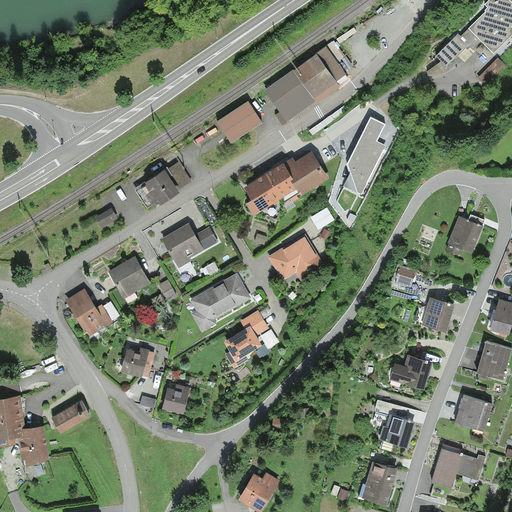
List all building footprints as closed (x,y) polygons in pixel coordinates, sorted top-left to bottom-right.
[(486,13),(469,30),(481,42),(494,55),(511,36),(511,2),(509,0),(489,0),(485,5),(488,8),(486,10),(484,12),(486,13)] [(473,50),(481,42),(469,30),(461,37),(458,35),(436,56),(447,67),(466,47),(468,49),(470,47),(473,50)] [(326,47),(317,54),(337,82),(346,75),(326,47)] [(317,54),(265,91),(287,122),(316,101),(318,103),(340,87),(337,82),(317,54)] [(498,57),(478,79),(488,87),(508,66),(498,57)] [(248,103),(217,123),(231,144),(262,123),(248,103)] [(353,154),(347,166),(357,191),(362,194),(386,146),(376,141),(385,124),(371,117),(353,154)] [(352,156),(358,142),(341,135),(335,149),(352,156)] [(293,159),(284,165),(294,181),(292,183),(299,194),(301,197),(329,179),(312,153),(296,164),(293,159)] [(179,162),(166,171),(178,191),(192,182),(179,162)] [(284,165),(244,190),(251,201),(246,205),(254,217),(282,199),(284,203),(299,194),(292,183),(294,181),(284,165)] [(178,191),(166,171),(146,185),(144,183),(134,189),(147,209),(152,206),(153,208),(159,204),(161,207),(180,194),(178,191)] [(335,220),(328,207),(311,218),(318,230),(335,220)] [(112,208),(95,218),(102,229),(119,218),(112,208)] [(472,254),(484,227),(482,226),(484,221),(471,215),(468,221),(460,218),(448,245),(446,251),(459,257),(462,250),(472,254)] [(184,227),(162,240),(177,268),(191,260),(190,258),(203,250),(195,236),(188,224),(184,227)] [(210,227),(195,236),(203,250),(218,242),(210,227)] [(325,229),(321,237),(327,240),(331,232),(325,229)] [(284,247),(269,257),(283,281),(296,273),(300,281),(324,266),(305,235),(284,247)] [(151,284),(135,256),(119,266),(108,272),(124,300),(151,284)] [(400,268),(396,283),(411,287),(415,272),(400,268)] [(222,283),(191,300),(198,311),(191,315),(201,333),(216,324),(214,321),(252,299),(237,274),(222,283)] [(168,280),(159,285),(169,301),(177,296),(168,280)] [(85,290),(66,302),(84,330),(85,330),(89,336),(113,322),(112,321),(120,316),(111,302),(103,307),(102,304),(96,308),(92,303),(85,290)] [(431,298),(422,325),(446,333),(453,312),(454,306),(431,298)] [(511,303),(499,300),(490,331),(510,336),(511,328),(511,303)] [(257,337),(270,329),(258,311),(241,322),(246,329),(225,343),(230,352),(226,354),(234,368),(248,360),(246,356),(263,346),(257,337)] [(271,330),(261,336),(269,348),(279,342),(271,330)] [(485,343),(477,375),(503,382),(511,350),(485,343)] [(127,351),(121,372),(142,377),(143,376),(148,377),(155,354),(149,352),(150,351),(141,348),(139,354),(127,351)] [(390,380),(425,390),(431,370),(433,363),(408,355),(405,367),(394,364),(390,380)] [(162,410),(184,415),(191,388),(177,384),(175,390),(168,388),(162,410)] [(16,432),(19,431),(24,431),(22,423),(25,423),(21,390),(0,393),(0,444),(17,443),(16,432)] [(156,399),(143,396),(140,405),(154,409),(156,399)] [(464,396),(455,424),(483,433),(492,405),(484,402),(464,396)] [(81,399),(52,415),(61,431),(89,415),(81,399)] [(307,411),(298,411),(299,420),(307,419),(307,411)] [(383,426),(379,440),(407,448),(413,428),(414,423),(391,416),(388,427),(383,426)] [(282,420),(272,421),(272,429),(283,428),(282,420)] [(45,421),(25,423),(22,423),(24,431),(19,431),(22,455),(25,455),(26,462),(50,455),(45,421)] [(443,446),(432,479),(451,486),(456,470),(478,477),(486,455),(479,453),(478,457),(452,448),(443,446)] [(374,458),(367,481),(363,480),(360,493),(386,501),(391,485),(397,464),(374,458)] [(255,473),(238,499),(259,511),(261,511),(280,482),(266,474),(264,478),(255,473)] [(341,487),(337,496),(346,499),(350,490),(341,487)] [(435,487),(433,496),(445,498),(447,489),(435,487)]
